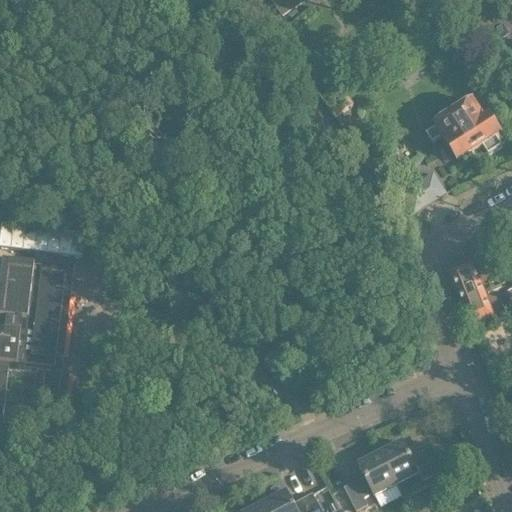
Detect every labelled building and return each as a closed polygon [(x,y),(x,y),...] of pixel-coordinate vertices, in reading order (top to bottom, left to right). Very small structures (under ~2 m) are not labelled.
[(267,0),(280,19),(300,5),(296,0),(267,0)] [(416,53),(395,67),(403,78),(424,65),(416,53)] [(322,96),(330,107),(345,96),(337,85),(322,96)] [(330,107),(337,117),(352,106),(345,96),(330,107)] [(430,146),(441,139),(457,163),(481,148),(486,157),(499,148),(494,140),(497,138),(486,121),(485,122),(473,104),(435,129),(434,128),(423,135),(430,146)] [(399,198),(412,219),(446,198),(432,177),(399,198)] [(0,226),(0,227),(0,250),(81,260),(84,236),(0,226)] [(62,362),(73,269),(1,261),(0,273),(0,316),(5,317),(3,330),(0,329),(0,436),(8,372),(36,375),(32,406),(64,410),(68,378),(60,377),(62,362)] [(491,317),(470,266),(448,274),(469,326),(491,317)] [(216,344),(220,335),(142,298),(138,307),(216,344)] [(228,339),(224,348),(245,359),(250,349),(230,340),(228,339)] [(400,445),(378,456),(395,490),(401,502),(444,480),(427,446),(407,457),(400,445)] [(372,502),(395,490),(378,456),(356,468),(362,480),(342,490),(353,511),(359,511),(366,509),(362,501),(370,497),(372,502)] [(319,511),(311,496),(291,507),(285,495),(262,506),(265,511),(319,511)]
